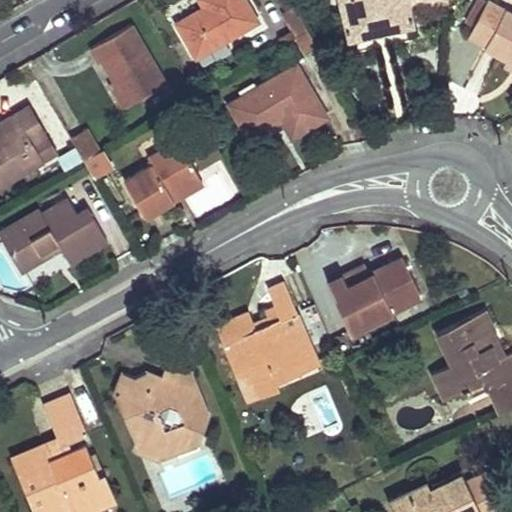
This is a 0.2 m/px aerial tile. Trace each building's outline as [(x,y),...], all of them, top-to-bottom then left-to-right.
[(198,0),(203,6),(173,23),(194,57),(255,21),(242,0),(198,0)] [(339,0),(349,37),(415,21),(412,9),(448,3),(448,0),(339,0)] [(487,45),(504,12),(486,1),(469,35),(487,45)] [(295,37),(307,29),(294,7),(282,14),(295,37)] [(511,16),(504,12),(487,45),(485,49),(509,61),(511,62),(511,16)] [(131,26),(89,49),(100,68),(104,65),(128,105),(165,83),(131,26)] [(295,66),(228,105),(248,140),(273,126),(270,120),(278,116),(281,121),(291,138),(325,118),(295,66)] [(0,136),(0,184),(41,162),(30,144),(44,136),(28,107),(12,117),(18,126),(0,136)] [(270,120),(273,126),(281,121),(278,116),(270,120)] [(0,136),(18,126),(12,117),(0,123),(0,136)] [(84,129),(69,138),(82,160),(97,151),(84,129)] [(30,144),(41,162),(54,154),(44,136),(30,144)] [(151,164),(122,181),(143,218),(173,200),(168,191),(198,175),(177,139),(146,156),(151,164)] [(97,151),(82,160),(90,174),(97,170),(99,173),(109,167),(99,150),(97,151)] [(168,191),(173,200),(203,183),(198,175),(168,191)] [(37,209),(0,229),(0,236),(20,270),(42,258),(39,251),(55,241),(59,248),(67,263),(106,242),(86,206),(74,213),(65,198),(40,212),(37,209)] [(42,258),(59,248),(55,241),(39,251),(42,258)] [(363,262),(327,279),(352,329),(422,296),(403,256),(368,273),(363,262)] [(249,308),(216,323),(238,376),(244,374),(248,381),(242,384),(248,400),(280,387),(277,379),(300,369),(296,360),(315,351),(304,325),(290,331),(283,315),(297,309),(284,279),(267,286),(274,303),(267,305),(269,310),(265,312),(269,320),(256,325),(249,308)] [(487,308),(436,332),(451,362),(432,372),(445,397),(484,379),(488,387),(490,385),(503,411),(511,406),(511,351),(499,357),(491,342),(479,348),(474,340),(497,329),(487,308)] [(297,309),(283,315),(290,331),(304,325),(297,309)] [(315,351),(296,360),(300,369),(319,361),(315,351)] [(135,375),(123,370),(115,391),(119,404),(130,400),(133,407),(122,412),(126,422),(140,427),(134,440),(138,449),(162,459),(166,450),(174,454),(176,449),(200,439),(206,423),(202,412),(209,410),(193,370),(168,360),(159,381),(155,383),(149,369),(135,375)] [(300,369),(277,379),(280,387),(304,377),(300,369)] [(84,391),(75,395),(85,419),(94,415),(84,391)] [(72,392),(44,403),(58,437),(60,442),(65,441),(89,430),(72,392)] [(130,400),(119,404),(122,412),(133,407),(130,400)] [(58,437),(45,441),(52,457),(68,450),(65,441),(60,442),(58,437)] [(45,441),(12,456),(34,511),(64,511),(71,509),(72,511),(84,511),(117,499),(105,471),(100,472),(87,442),(68,450),(52,457),(45,441)] [(499,511),(506,509),(486,468),(465,478),(481,511),(499,511)] [(428,481),(388,500),(394,511),(481,511),(465,478),(462,472),(431,487),(428,481)]
